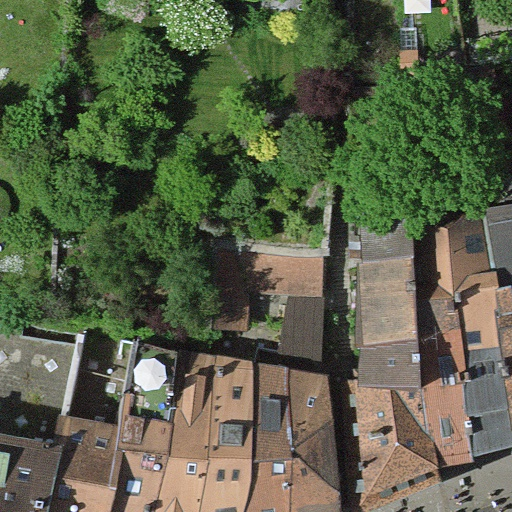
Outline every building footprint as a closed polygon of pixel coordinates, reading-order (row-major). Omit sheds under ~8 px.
[(499,267),(511,362),(511,185),(488,189),(499,267)] [(277,364),(321,366),(326,248),(209,243),(205,341),(251,343),(252,301),(280,302),(277,364)] [(363,249),(364,342),(426,339),(419,272),(416,248),(363,249)] [(456,274),(480,441),(511,433),(511,362),(499,267),(456,274)] [(426,339),(439,457),(481,451),(480,441),(456,274),(419,272),(426,339)] [(426,339),(364,342),(370,495),(440,469),(439,457),(426,339)] [(0,511),(335,511),(325,377),(183,355),(181,424),(69,414),(64,448),(0,440),(0,511)]
